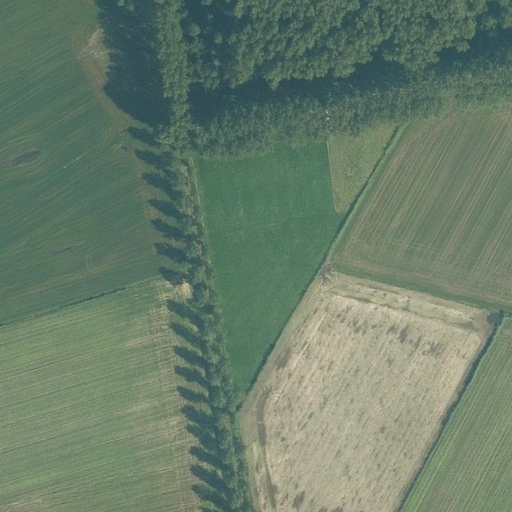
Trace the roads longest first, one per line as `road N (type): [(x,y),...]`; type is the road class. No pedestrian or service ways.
road 1 (track): [(244,511),(177,122)]
road 2 (track): [(511,54),(177,122)]
road 3 (track): [(177,122),(157,0)]
